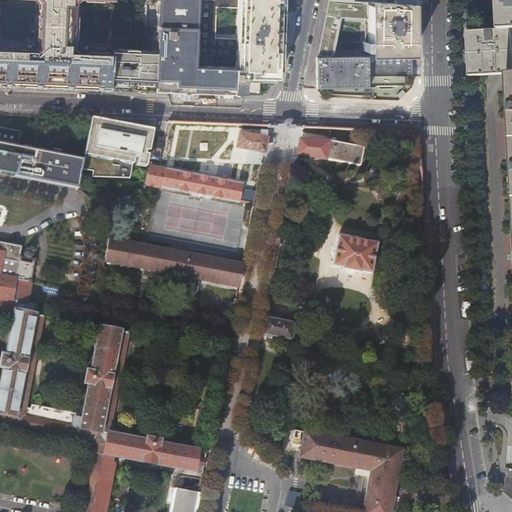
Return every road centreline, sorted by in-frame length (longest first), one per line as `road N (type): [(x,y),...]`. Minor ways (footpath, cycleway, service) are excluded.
road 1 (tertiary): [(440,114),(452,367),(474,511)]
road 2 (residential): [(287,111),(0,99)]
road 3 (residential): [(440,114),(287,111)]
